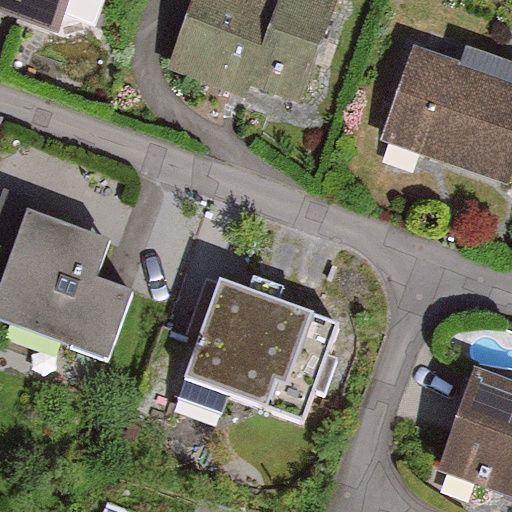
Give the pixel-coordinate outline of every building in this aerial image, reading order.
[(69,0),(0,0),(0,14),(59,33),(69,0)] [(187,0),(162,68),(292,115),(334,0),(187,0)] [(384,145),(505,180),(511,154),(511,58),(416,32),(384,145)] [(133,249),(19,214),(0,275),(0,314),(103,346),(133,249)] [(183,367),(299,415),(334,329),(218,281),(183,367)] [(444,475),(511,500),(511,380),(483,370),(444,475)]
